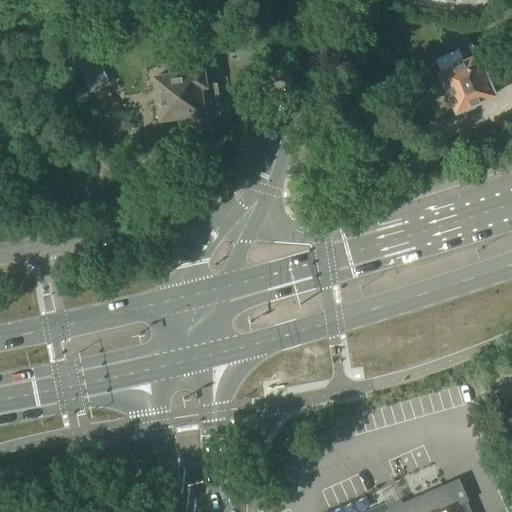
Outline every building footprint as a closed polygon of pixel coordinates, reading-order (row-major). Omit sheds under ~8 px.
[(511,7),(498,13),(511,43),(511,7)] [(63,33),(90,93),(109,85),(82,24),(63,33)] [(495,96),(469,38),(457,43),(465,62),(434,76),(430,80),(428,85),(429,90),(432,94),(437,97),(442,96),(448,94),(456,113),(458,112),(462,114),(475,109),(475,104),(495,96)] [(205,85),(203,71),(155,77),(161,120),(191,116),(198,120),(204,119),(209,113),(208,109),(214,108),(219,102),(217,84),(205,85)] [(470,511),(467,504),(468,503),(458,481),(402,505),(401,502),(378,511),(470,511)]
